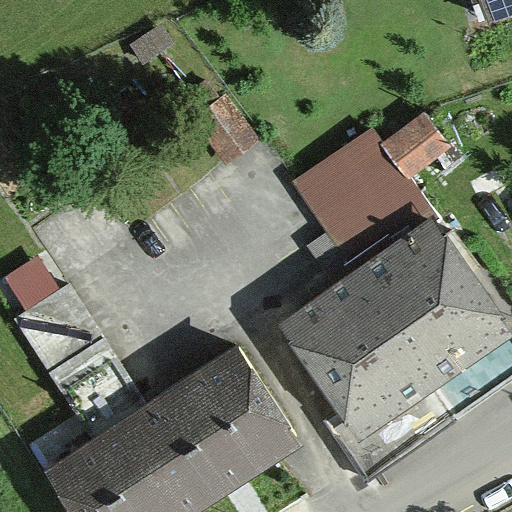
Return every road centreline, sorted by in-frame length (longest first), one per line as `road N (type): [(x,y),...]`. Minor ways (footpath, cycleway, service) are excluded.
road 1 (unknown): [(406,502),(336,444),(204,227)]
road 2 (tertiary): [(389,511),(511,436)]
